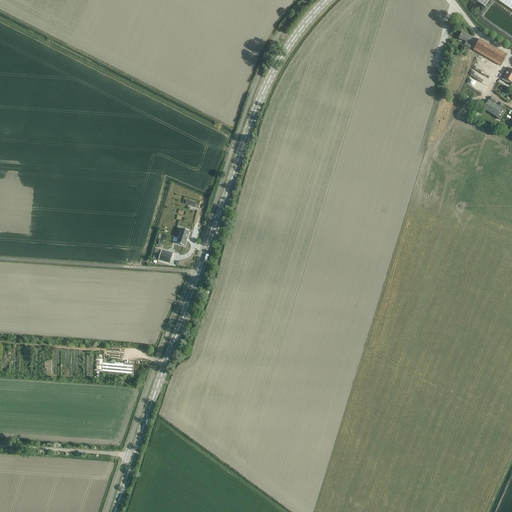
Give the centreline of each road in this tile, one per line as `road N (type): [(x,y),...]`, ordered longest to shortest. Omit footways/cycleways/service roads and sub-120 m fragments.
road 1 (secondary): [(132,457),(246,130),(300,25),(325,0)]
road 2 (unclassified): [(132,457),(0,447)]
